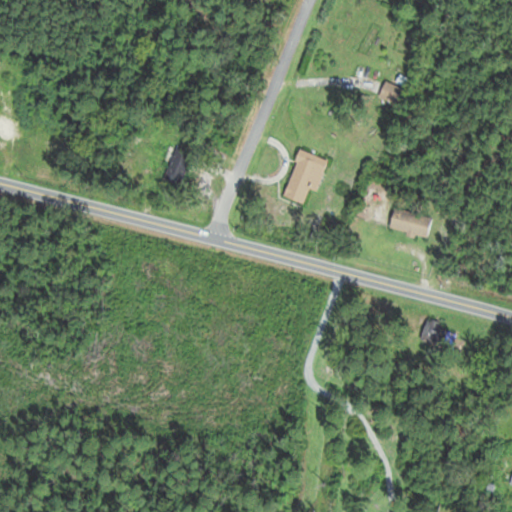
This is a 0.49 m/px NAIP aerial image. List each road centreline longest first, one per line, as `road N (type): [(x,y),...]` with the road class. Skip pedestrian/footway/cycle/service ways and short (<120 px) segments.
road 1 (residential): [(511,319),(0,183)]
road 2 (residential): [(214,239),(313,0)]
